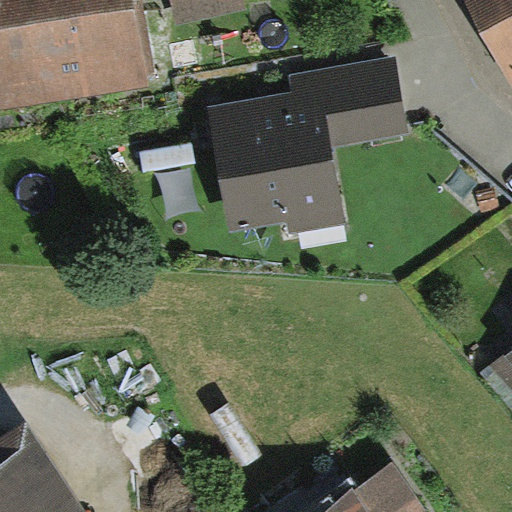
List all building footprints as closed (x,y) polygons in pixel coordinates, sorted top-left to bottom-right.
[(136,0),(0,0),(0,103),(151,83),(136,0)] [(245,0),(173,0),(179,24),(248,9),(245,0)] [(511,0),(470,0),(511,80),(511,0)] [(265,98),(211,106),(230,229),(289,220),(291,233),(343,225),(331,145),(409,133),(398,59),(288,76),(291,93),(265,98)] [(511,349),(495,365),(511,384),(511,349)] [(95,511),(31,415),(0,435),(0,511),(95,511)] [(434,511),(392,456),(312,511),(434,511)]
